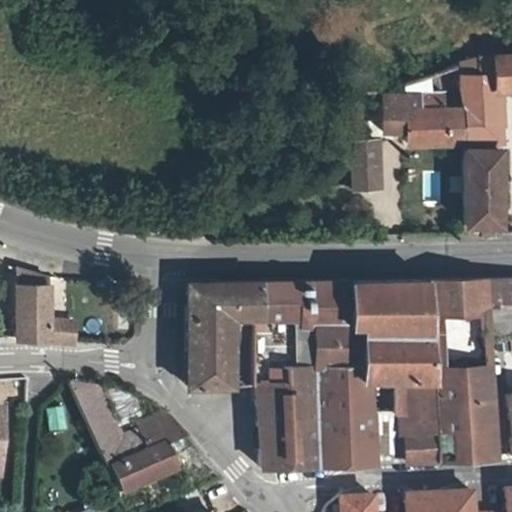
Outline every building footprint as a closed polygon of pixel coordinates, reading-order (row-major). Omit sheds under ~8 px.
[(462,138),(459,138),(459,148),(463,148),(462,233),(491,233),(491,220),(500,220),(498,147),(469,147),(469,138),(498,138),(496,87),(511,86),(511,54),(478,56),(477,59),(461,63),(462,113),(462,138)] [(403,93),(440,93),(439,71),(402,83),(403,93)] [(379,130),(402,130),(403,140),(459,138),(462,138),(462,113),(440,114),(440,93),(403,93),(380,92),(379,130)] [(348,184),(376,184),(375,138),(353,139),(353,161),(348,162),(348,184)] [(511,274),(431,277),(432,376),(433,457),(491,453),(487,306),(511,306),(511,274)] [(397,374),(432,376),(431,277),(353,279),(355,320),(364,322),(364,361),(364,373),(397,374)] [(50,287),(15,279),(14,335),(38,335),(39,312),(49,312),(50,287)] [(318,357),(364,361),(364,322),(355,320),(353,279),(301,280),(301,318),(317,318),(318,357)] [(256,317),(257,280),(190,282),(185,316),(231,316),(250,318),(256,317)] [(231,316),(231,381),(248,382),(253,383),(257,459),(258,466),(319,462),(318,357),(317,318),(301,318),(301,280),(257,280),(256,317),(250,318),(231,316)] [(231,384),(231,381),(231,316),(185,316),(185,382),(207,383),(231,384)] [(319,462),(370,460),(371,450),(371,405),(392,405),(397,374),(364,373),(364,361),(318,357),(319,462)] [(397,374),(392,405),(411,406),(411,420),(407,427),(408,457),(433,457),(432,376),(397,374)] [(207,383),(185,382),(198,400),(206,395),(207,383)] [(107,469),(117,491),(172,469),(160,442),(182,435),(161,410),(123,424),(124,428),(117,431),(96,387),(60,383),(101,472),(107,469)] [(370,460),(408,457),(407,427),(411,420),(411,406),(392,405),(371,405),(371,450),(370,460)] [(63,408),(45,408),(46,433),(64,432),(63,408)] [(190,462),(186,452),(189,451),(188,449),(175,454),(180,465),(190,462)] [(511,511),(511,487),(499,488),(500,511),(511,511)] [(395,511),(462,511),(461,490),(395,494),(395,511)] [(362,511),(362,496),(329,497),(329,511),(362,511)]
